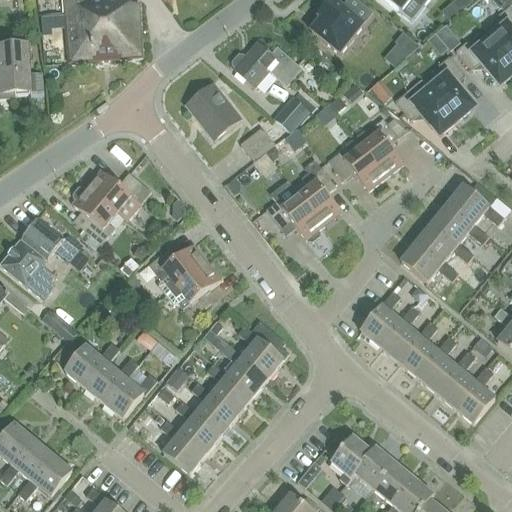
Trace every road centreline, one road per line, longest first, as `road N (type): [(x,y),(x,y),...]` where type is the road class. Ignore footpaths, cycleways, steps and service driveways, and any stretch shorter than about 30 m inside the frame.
road 1 (residential): [(131,103),(310,337)]
road 2 (residential): [(310,337),(431,180)]
road 3 (residential): [(209,511),(338,375)]
road 4 (residential): [(338,375),(479,488)]
road 5 (residential): [(0,204),(131,103)]
road 6 (residential): [(131,103),(258,0)]
